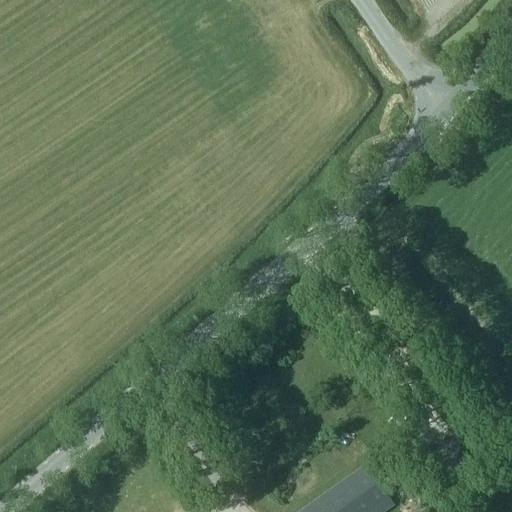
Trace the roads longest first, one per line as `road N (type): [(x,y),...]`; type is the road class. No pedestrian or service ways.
road 1 (tertiary): [(3,511),(444,112)]
road 2 (unclassified): [(444,112),(365,0)]
